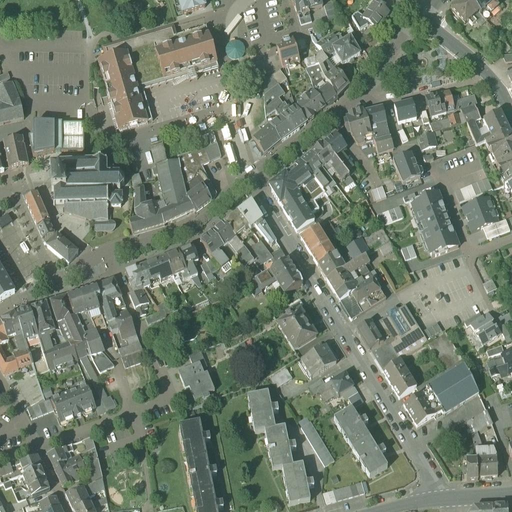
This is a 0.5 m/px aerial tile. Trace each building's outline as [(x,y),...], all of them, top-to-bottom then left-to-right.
[(176,0),(182,16),(205,9),(201,0),(176,0)] [(294,9),(296,16),(297,16),(308,13),(322,9),(319,0),(291,0),(293,3),(292,4),(293,9),(294,9)] [(473,20),(479,15),(465,0),(451,12),(465,27),(469,24),(472,27),(476,24),(473,20)] [(465,0),(479,15),(480,17),(485,12),(487,11),(491,15),(498,9),(494,4),(498,1),(497,0),(465,0)] [(498,9),(500,12),(504,8),(498,1),(494,4),(498,9)] [(351,20),(359,33),(367,28),(369,26),(375,30),(382,20),(384,21),(389,14),(375,4),(363,19),(357,15),(353,18),(353,19),(351,20)] [(323,8),(329,26),(339,22),(334,5),(323,8)] [(480,17),(486,23),(487,24),(491,19),(485,12),(480,17)] [(297,16),(301,27),(312,24),(308,13),(297,16)] [(486,23),(480,17),(479,15),(473,20),(476,24),(480,28),(486,23)] [(110,106),(118,133),(147,124),(138,93),(137,89),(166,80),(166,78),(171,77),(172,79),(195,72),(194,70),(200,68),(200,70),(217,65),(208,36),(206,29),(176,38),(162,42),(159,32),(102,48),(105,61),(98,63),(105,88),(108,96),(106,96),(107,98),(109,105),(109,106),(110,106)] [(324,58),(333,52),(332,50),(342,44),(339,38),(334,41),(332,37),(315,47),(321,55),(324,58)] [(350,40),(359,55),(364,52),(355,37),(350,40)] [(350,39),(342,44),(332,50),(333,52),(334,55),(336,58),(340,65),(342,67),(352,61),(360,57),(359,55),(350,40),(350,39)] [(402,53),(406,57),(413,49),(423,47),(432,51),(438,60),(437,70),(430,77),(422,79),(423,86),(435,81),(442,74),(444,64),(442,54),(436,46),(427,41),(417,41),(408,45),(402,53)] [(277,52),(283,70),(288,69),(288,67),(292,65),(293,67),(299,66),(293,43),(280,46),(282,51),(277,52)] [(511,51),(505,44),(500,48),(506,55),(511,51)] [(304,63),(307,70),(318,67),(327,86),(337,100),(349,87),(335,71),(327,78),(322,67),(328,63),(325,60),(324,58),(321,55),(314,61),(304,63)] [(511,56),(502,58),(505,65),(511,64),(511,56)] [(333,69),(340,65),(336,58),(328,63),(333,69)] [(327,78),(335,71),(333,69),(328,63),(322,67),(327,78)] [(313,93),(315,95),(327,86),(318,67),(307,70),(305,71),(310,82),(313,93)] [(263,85),(263,97),(264,97),(278,87),(286,81),(280,72),(269,79),(263,80),(263,85)] [(0,77),(0,84),(10,80),(8,75),(0,77)] [(0,126),(24,122),(19,103),(12,86),(0,90),(0,126)] [(337,100),(327,86),(315,95),(326,110),(337,101),(337,100)] [(264,108),(264,111),(278,101),(284,96),(278,87),(264,97),(264,108)] [(298,108),(295,110),(305,125),(307,124),(308,125),(314,121),(313,120),(321,114),(321,113),(324,111),(325,111),(313,94),(307,99),(301,103),(296,106),(298,108)] [(446,116),(454,114),(452,106),(450,100),(448,94),(436,97),(441,112),(444,111),(446,116)] [(424,100),(430,121),(437,119),(441,118),(446,116),(444,111),(441,112),(436,97),(424,100)] [(458,97),(450,100),(452,106),(460,103),(458,97)] [(474,99),(460,103),(463,112),(475,108),(476,108),(474,99)] [(274,114),(280,121),(285,117),(283,114),(288,110),(284,105),(282,106),(278,101),(264,111),(265,120),(274,114)] [(460,112),(463,112),(460,103),(452,106),(454,114),(460,112)] [(394,109),(399,126),(416,122),(415,117),(417,116),(416,110),(413,111),(411,104),(394,109)] [(466,125),(467,127),(474,124),(480,121),(475,108),(463,112),(460,112),(462,116),(466,125)] [(299,131),(293,123),(295,121),(290,114),(288,110),(283,114),(285,117),(280,121),(274,126),(269,129),(280,145),(299,131)] [(304,126),(305,125),(295,110),(290,114),(295,121),(293,123),(299,131),(305,126),(304,126)] [(381,111),(364,115),(373,143),(374,145),(389,141),(381,111)] [(364,115),(363,115),(362,113),(347,117),(348,120),(345,121),(346,123),(343,123),(347,138),(350,137),(350,139),(354,143),(355,143),(356,145),(357,147),(373,143),(364,115)] [(423,126),(429,125),(425,113),(420,115),(423,126)] [(489,136),(492,141),(508,133),(499,115),(483,123),(486,129),(489,136)] [(462,116),(457,117),(460,127),(466,125),(462,116)] [(449,121),(451,130),(460,127),(457,117),(448,120),(449,121)] [(451,130),(449,121),(430,126),(430,128),(437,126),(439,133),(451,130)] [(263,134),(269,129),(267,126),(267,124),(266,125),(260,130),(263,134)] [(467,127),(475,146),(476,149),(486,144),(492,141),(489,136),(482,139),(483,140),(481,140),(478,132),(474,124),(467,127)] [(54,125),(54,126),(54,154),(61,154),(61,155),(84,155),(84,126),(62,126),(62,125),(54,125)] [(33,126),(33,138),(28,139),(33,159),(54,155),(54,154),(54,126),(33,126)] [(430,128),(432,135),(439,133),(437,126),(430,128)] [(264,158),(280,145),(269,129),(263,134),(253,142),(254,143),(263,157),(264,158)] [(486,129),(478,132),(481,140),(483,140),(482,139),(489,136),(486,129)] [(397,134),(402,145),(408,142),(402,132),(397,134)] [(502,178),(505,185),(506,187),(508,186),(511,184),(511,140),(508,133),(492,141),(486,144),(492,157),(500,173),(502,178)] [(202,137),(205,149),(217,145),(213,134),(202,137)] [(418,140),(422,152),(436,148),(432,136),(423,139),(418,140)] [(324,146),(335,161),(342,155),(346,152),(335,138),(331,140),(324,146)] [(9,171),(16,170),(15,166),(28,164),(22,140),(3,144),(9,171)] [(377,158),(393,153),(389,141),(374,145),(377,158)] [(258,158),(260,158),(263,157),(254,143),(251,145),(254,149),(254,152),(258,158)] [(204,150),(210,164),(221,159),(217,145),(205,149),(204,150)] [(151,148),(155,168),(167,165),(162,146),(151,148)] [(324,146),(311,156),(325,175),(329,171),(326,167),(330,165),(335,161),(324,146)] [(177,158),(178,163),(186,199),(203,187),(212,203),(217,196),(209,183),(204,185),(202,181),(207,179),(202,168),(210,164),(204,150),(177,158)] [(342,155),(335,161),(346,175),(353,170),(342,155)] [(311,156),(300,164),(325,196),(327,199),(333,195),(332,194),(334,193),(332,191),(335,188),(330,181),(325,175),(311,156)] [(402,188),(420,181),(410,157),(392,164),(402,188)] [(497,174),(500,173),(492,157),(489,159),(497,174)] [(334,175),(342,185),(349,179),(346,175),(335,161),(330,165),(333,169),(330,170),(334,175)] [(94,235),(111,234),(112,233),(113,232),(114,231),(115,229),(114,227),(113,225),(112,224),(110,224),(108,224),(107,212),(108,212),(108,210),(107,210),(107,205),(108,206),(110,206),(110,208),(109,209),(110,210),(111,209),(119,209),(120,210),(121,209),(120,208),(120,205),(121,205),(122,206),(123,205),(122,204),(122,196),(123,195),(122,194),(121,195),(119,195),(119,193),(120,193),(119,191),(122,188),(124,189),(124,187),(123,187),(123,182),(124,182),(124,180),(122,181),(120,178),(120,176),(119,176),(118,177),(114,177),(113,172),(114,170),(113,169),(112,170),(109,170),(109,167),(109,166),(106,163),(105,165),(93,165),(92,164),(91,165),(80,165),(80,163),(78,163),(78,165),(75,166),(75,162),(70,163),(70,166),(66,166),(66,164),(64,164),(64,166),(51,166),(50,165),(49,166),(50,168),(51,194),(54,194),(54,205),(53,207),(54,208),(55,207),(64,206),(64,215),(94,224),(94,235)] [(155,168),(156,170),(157,176),(164,205),(164,206),(166,211),(188,202),(186,199),(178,163),(167,165),(155,168)] [(300,164),(274,185),(277,188),(277,189),(276,189),(275,190),(275,192),(276,193),(272,196),(296,235),(314,224),(310,217),(319,211),(314,204),(325,196),(300,164)] [(325,175),(330,181),(334,175),(330,170),(333,169),(330,165),(326,167),(329,171),(325,175)] [(355,174),(353,170),(346,175),(349,179),(355,174)] [(132,186),(133,192),(135,191),(143,190),(138,176),(131,178),(131,179),(132,186)] [(353,184),(349,179),(342,185),(345,189),(353,184)] [(482,183),(487,194),(492,192),(487,180),(482,183)] [(476,185),(481,196),(487,194),(482,183),(476,185)] [(400,184),(393,186),(396,195),(403,192),(400,184)] [(268,189),(272,196),(276,193),(275,192),(275,190),(276,189),(277,189),(277,188),(274,185),(268,189)] [(471,187),(476,199),(479,197),(481,196),(476,185),(471,187)] [(186,199),(188,202),(194,213),(195,215),(212,203),(203,187),(186,199)] [(465,189),(470,201),(476,199),(471,187),(465,189)] [(382,188),(372,192),(376,204),(387,200),(382,188)] [(460,192),(465,203),(470,201),(465,189),(460,192)] [(129,223),(133,236),(164,227),(160,214),(157,207),(157,206),(157,205),(146,209),(143,190),(135,191),(134,212),(137,220),(129,223)] [(25,201),(37,230),(49,225),(36,196),(34,192),(22,196),(25,201)] [(454,194),(459,205),(465,203),(460,192),(454,194)] [(432,260),(458,250),(455,242),(454,242),(452,238),(453,238),(450,231),(450,232),(447,225),(448,225),(445,217),(444,217),(442,213),(443,213),(441,206),(440,207),(438,202),(440,202),(436,194),(416,202),(410,204),(413,211),(414,211),(419,226),(423,237),(424,237),(430,252),(429,252),(432,260)] [(410,204),(416,202),(414,196),(403,200),(405,206),(410,204)] [(471,201),(473,206),(485,202),(482,196),(471,201)] [(495,221),(489,205),(489,206),(487,201),(485,202),(473,206),(462,211),(472,235),(483,231),(496,226),(494,221),(495,221)] [(188,202),(166,211),(171,223),(194,213),(188,202)] [(238,217),(249,209),(252,206),(251,203),(237,215),(238,217)] [(164,205),(157,207),(160,214),(166,211),(164,206),(164,205)] [(249,209),(238,217),(248,230),(250,232),(255,228),(268,245),(274,241),(253,207),(249,209)] [(376,218),(381,229),(403,220),(399,209),(376,218)] [(164,227),(171,223),(166,211),(160,214),(164,227)] [(237,215),(223,225),(235,240),(248,230),(238,217),(237,215)] [(496,226),(483,231),(487,242),(509,233),(505,222),(497,225),(496,226)] [(296,235),(300,241),(318,230),(314,224),(296,235)] [(329,224),(318,230),(323,238),(325,237),(327,241),(332,238),(336,235),(333,232),(329,224)] [(45,246),(54,236),(49,225),(37,230),(43,242),(44,245),(45,246)] [(223,225),(212,234),(223,249),(228,245),(235,240),(223,225)] [(337,229),(333,232),(336,235),(332,238),(334,242),(342,237),(337,229)] [(248,230),(235,240),(253,263),(258,269),(272,260),(270,257),(259,244),(255,247),(247,237),(251,234),(250,232),(248,230)] [(300,241),(317,269),(335,258),(323,238),(318,230),(300,241)] [(381,231),(345,252),(344,253),(345,255),(347,254),(350,259),(354,266),(365,259),(370,257),(370,256),(389,245),(381,231)] [(218,253),(223,249),(212,234),(200,244),(221,271),(228,265),(221,256),(220,256),(218,253)] [(47,249),(68,267),(78,255),(57,237),(47,249)] [(246,268),(253,263),(235,240),(228,245),(246,268)] [(379,251),(383,258),(393,252),(389,245),(379,251)] [(191,247),(178,253),(190,281),(191,281),(195,279),(197,278),(192,266),(195,265),(194,264),(198,263),(191,248),(191,247)] [(401,252),(405,264),(416,259),(412,248),(401,252)] [(272,260),(274,263),(284,257),(280,251),(270,257),(272,260)] [(178,253),(164,259),(173,279),(183,275),(184,277),(182,279),(184,284),(190,281),(178,253)] [(287,263),(284,257),(274,263),(278,268),(287,263)] [(317,269),(321,274),(339,263),(335,258),(317,269)] [(164,259),(141,268),(149,285),(159,281),(160,284),(173,279),(164,259)] [(340,263),(339,263),(321,274),(326,283),(354,266),(350,259),(341,264),(340,263)] [(326,283),(334,297),(352,286),(348,279),(365,269),(369,266),(365,259),(354,266),(326,283)] [(211,262),(206,265),(211,275),(216,273),(211,262)] [(277,284),(273,287),(272,287),(272,288),(275,293),(280,290),(285,297),(302,287),(287,263),(278,268),(254,283),(260,292),(261,292),(270,286),(274,281),(277,284)] [(206,278),(211,275),(206,265),(200,267),(206,278)] [(221,271),(225,276),(232,270),(228,265),(221,271)] [(141,288),(149,285),(141,268),(126,275),(134,295),(142,292),(141,288)] [(348,279),(352,286),(369,276),(365,269),(348,279)] [(0,302),(14,295),(0,270),(0,302)] [(369,276),(352,286),(334,297),(339,305),(340,305),(351,323),(385,302),(371,279),(376,276),(374,273),(369,276)] [(96,288),(100,300),(108,325),(109,325),(115,322),(114,321),(116,321),(114,313),(125,310),(113,281),(96,288)] [(483,287),(487,296),(496,291),(492,282),(483,287)] [(254,283),(249,287),(251,290),(255,297),(262,293),(261,292),(260,292),(254,283)] [(95,301),(100,300),(96,288),(80,294),(87,315),(87,316),(88,316),(97,313),(99,312),(95,301)] [(129,297),(135,311),(145,306),(149,305),(142,292),(134,295),(129,297)] [(76,318),(87,315),(80,294),(67,298),(72,311),(75,318),(76,318)] [(85,338),(76,318),(75,318),(72,311),(71,311),(67,298),(50,303),(57,325),(60,333),(64,340),(69,347),(76,362),(79,361),(85,358),(85,359),(89,357),(90,357),(85,342),(87,341),(85,338)] [(99,312),(97,313),(100,318),(91,322),(94,329),(96,333),(96,335),(110,330),(109,325),(108,325),(100,300),(95,301),(99,312)] [(289,308),(292,314),(303,308),(299,302),(289,308)] [(167,303),(156,309),(155,307),(152,309),(156,315),(159,314),(164,312),(166,316),(173,313),(167,303)] [(30,310),(38,338),(51,334),(55,333),(46,305),(30,310)] [(135,311),(139,319),(145,316),(144,312),(147,310),(145,306),(135,311)] [(372,352),(384,373),(399,364),(428,346),(421,335),(418,329),(405,308),(372,328),(383,346),(372,352)] [(15,316),(21,335),(26,350),(29,348),(31,352),(41,349),(38,338),(30,310),(15,316)] [(145,320),(147,327),(165,319),(166,319),(166,318),(166,317),(166,316),(164,312),(159,314),(156,315),(145,320)] [(87,316),(91,322),(100,318),(97,313),(88,316),(87,316)] [(114,321),(115,322),(117,329),(122,342),(127,341),(136,337),(127,313),(119,316),(120,319),(116,321),(114,321)] [(276,324),(293,353),(316,339),(315,338),(318,337),(313,329),(311,331),(308,327),(309,326),(306,321),(307,320),(307,319),(304,320),(300,313),(292,317),(290,315),(276,324)] [(85,338),(96,333),(94,329),(91,322),(87,316),(87,315),(76,318),(85,338)] [(470,328),(482,321),(478,315),(463,325),(466,330),(470,328)] [(15,316),(0,322),(7,340),(15,337),(21,335),(15,316)] [(488,317),(486,318),(498,338),(500,337),(488,317)] [(478,341),(482,348),(498,338),(486,318),(482,321),(470,328),(474,335),(472,336),(476,342),(478,341)] [(8,343),(7,340),(0,322),(0,321),(0,348),(8,344),(8,343)] [(115,322),(109,325),(110,330),(111,333),(117,331),(117,329),(115,322)] [(356,333),(369,354),(372,352),(383,346),(372,328),(370,324),(356,333)] [(150,333),(153,339),(171,331),(169,325),(150,333)] [(421,335),(428,346),(443,337),(436,325),(421,335)] [(498,330),(504,341),(509,338),(503,327),(498,330)] [(114,369),(102,355),(103,353),(96,335),(96,333),(85,338),(87,341),(85,342),(90,357),(89,357),(90,359),(96,369),(99,374),(100,376),(114,369)] [(44,356),(51,354),(46,340),(50,338),(51,338),(52,337),(51,334),(38,338),(41,349),(44,356)] [(21,355),(22,356),(27,354),(26,350),(21,335),(15,337),(21,355)] [(428,346),(445,373),(462,363),(445,336),(443,337),(428,346)] [(476,342),(472,336),(469,338),(477,351),(482,348),(478,341),(476,342)] [(127,341),(128,346),(138,343),(136,337),(127,341)] [(60,342),(63,349),(69,347),(64,340),(60,342)] [(304,348),(307,353),(316,347),(313,342),(304,348)] [(131,348),(134,356),(137,355),(142,353),(139,345),(131,348)] [(63,349),(51,354),(44,356),(46,361),(50,373),(76,363),(76,362),(69,347),(63,349)] [(118,352),(121,360),(126,359),(131,357),(134,356),(131,348),(129,349),(118,352)] [(310,381),(311,381),(336,366),(335,365),(325,349),(326,349),(325,348),(300,364),(301,365),(301,364),(311,380),(310,381)] [(486,354),(488,360),(501,356),(503,355),(501,349),(486,354)] [(0,370),(4,378),(18,372),(18,370),(14,360),(6,364),(0,352),(0,370)] [(498,369),(505,367),(511,364),(511,352),(503,355),(501,356),(503,361),(486,366),(489,373),(498,369)] [(137,355),(140,366),(146,364),(142,353),(137,355)] [(14,360),(18,370),(26,367),(31,365),(27,354),(22,356),(21,355),(14,358),(14,360)] [(199,366),(202,372),(207,369),(200,354),(189,359),(193,369),(199,366)] [(131,357),(135,368),(140,366),(137,355),(134,356),(131,357)] [(126,359),(129,370),(135,368),(131,357),(126,359)] [(101,402),(104,408),(112,404),(112,403),(110,399),(107,400),(85,359),(85,358),(79,361),(101,402)] [(123,365),(125,371),(129,370),(126,359),(121,360),(123,365)] [(33,374),(35,378),(49,373),(50,373),(46,361),(31,367),(33,374)] [(435,419),(439,426),(461,412),(480,401),(462,363),(445,373),(417,390),(421,397),(422,396),(435,419)] [(382,374),(385,379),(402,369),(399,364),(384,373),(382,374)] [(189,391),(194,404),(204,401),(203,398),(214,393),(207,375),(204,377),(202,372),(199,366),(193,369),(178,375),(183,387),(186,385),(189,391)] [(501,379),(508,377),(505,367),(498,369),(501,377),(501,379)] [(268,380),(275,391),(292,381),(285,369),(268,380)] [(404,372),(402,369),(385,379),(399,402),(416,391),(411,383),(413,381),(406,371),(404,372)] [(489,373),(491,379),(501,377),(498,369),(489,373)] [(15,380),(31,409),(44,403),(40,393),(35,378),(33,374),(15,380)] [(345,376),(329,385),(336,397),(338,399),(342,397),(353,390),(348,382),(349,381),(350,380),(350,378),(349,377),(347,376),(345,377),(345,376)] [(307,391),(312,399),(319,395),(318,392),(324,388),(320,382),(307,391)] [(325,404),(336,397),(329,385),(324,388),(318,392),(319,395),(325,404)] [(505,395),(502,386),(495,389),(502,403),(511,399),(509,394),(505,395)] [(51,402),(60,426),(75,420),(75,421),(81,419),(81,418),(96,412),(93,405),(86,389),(79,392),(79,393),(59,400),(59,399),(51,402)] [(345,403),(348,401),(357,396),(353,390),(342,397),(345,403)] [(255,436),(264,434),(274,432),(274,431),(271,415),(278,414),(276,408),(270,409),(267,395),(247,399),(255,436)] [(357,395),(357,396),(348,401),(353,410),(363,404),(357,395)] [(403,408),(416,431),(435,419),(422,396),(421,397),(403,408)] [(27,411),(31,422),(53,413),(49,402),(27,411)] [(98,418),(107,414),(104,408),(101,402),(93,405),(96,412),(98,418)] [(112,404),(104,408),(107,414),(115,410),(115,409),(117,408),(114,402),(112,403),(112,404)] [(169,407),(172,415),(177,412),(174,405),(169,407)] [(334,421),(352,451),(369,440),(361,428),(367,425),(364,420),(358,423),(351,411),(334,421)] [(467,426),(471,437),(476,435),(486,429),(492,427),(492,426),(486,414),(467,426)] [(216,511),(223,510),(222,504),(215,505),(209,478),(216,476),(215,470),(208,472),(203,444),(210,443),(209,437),(202,438),(199,424),(179,428),(179,429),(195,511),(216,511)] [(300,430),(303,435),(313,429),(310,424),(300,430)] [(303,435),(306,440),(316,434),(313,429),(303,435)] [(284,430),(274,431),(274,432),(264,434),(272,473),(282,471),(292,469),(289,452),(295,451),(294,445),(287,447),(284,430)] [(306,440),(309,445),(319,439),(316,434),(306,440)] [(466,475),(467,483),(478,482),(478,480),(497,479),(496,459),(493,451),(482,452),(476,435),(471,437),(476,451),(476,462),(466,462),(466,470),(463,470),(463,476),(466,475)] [(309,445),(312,450),(322,444),(319,439),(309,445)] [(379,458),(369,440),(352,451),(369,480),(387,470),(382,463),(388,459),(385,454),(379,458)] [(97,457),(95,451),(91,441),(85,443),(88,454),(88,455),(89,459),(97,457)] [(312,450),(315,455),(325,449),(322,444),(312,450)] [(61,452),(64,457),(69,455),(73,453),(71,448),(61,452)] [(315,455),(318,459),(328,454),(325,449),(315,455)] [(67,463),(66,462),(64,457),(61,452),(47,457),(53,469),(67,463)] [(318,459),(321,464),(331,459),(328,454),(318,459)] [(93,474),(93,475),(100,473),(97,457),(89,459),(93,474)] [(20,465),(24,475),(25,477),(40,471),(43,470),(37,458),(20,465)] [(67,463),(53,469),(62,490),(79,483),(75,475),(85,471),(79,458),(67,463)] [(321,464),(324,469),(334,464),(331,459),(321,464)] [(0,470),(0,478),(13,473),(10,466),(0,470)] [(302,467),(292,469),(282,471),(290,508),(310,504),(307,490),(313,488),(312,483),(305,484),(302,467)] [(46,484),(40,471),(25,477),(23,478),(28,491),(46,484)] [(86,477),(90,486),(102,481),(100,473),(93,475),(93,474),(86,477)] [(90,487),(83,490),(87,499),(104,492),(102,481),(90,486),(90,487)] [(3,486),(5,492),(12,489),(9,483),(3,486)] [(49,493),(46,484),(28,491),(32,499),(32,500),(49,493)] [(361,485),(355,487),(358,497),(364,496),(361,485)] [(353,499),(358,497),(355,487),(350,488),(353,499)] [(347,500),(353,499),(350,488),(344,490),(347,500)] [(74,511),(90,506),(87,499),(83,490),(65,497),(72,511),(74,511)] [(342,502),(347,500),(344,490),(339,491),(342,502)] [(18,504),(19,504),(26,501),(24,496),(21,497),(19,492),(16,493),(16,491),(12,492),(17,503),(18,504)] [(336,503),(342,502),(339,491),(333,493),(336,503)] [(331,505),(336,503),(333,493),(328,495),(331,505)] [(325,507),(331,505),(328,495),(322,496),(321,496),(324,507),(325,507)] [(35,511),(52,511),(60,509),(56,500),(39,505),(41,510),(36,511),(35,511)] [(106,500),(90,506),(93,511),(99,508),(107,506),(106,500)]
